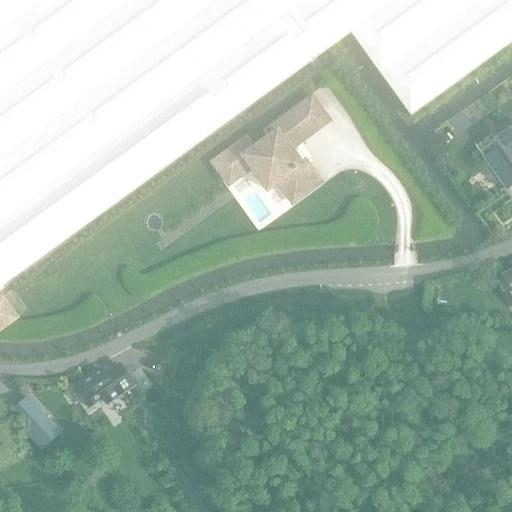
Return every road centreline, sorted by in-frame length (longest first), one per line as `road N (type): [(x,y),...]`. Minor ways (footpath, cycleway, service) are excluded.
road 1 (unclassified): [(511,246),(430,271),(260,284),(61,365),(0,369)]
road 2 (track): [(384,311),(308,311),(203,355)]
road 3 (track): [(383,277),(384,311),(476,326),(511,346)]
